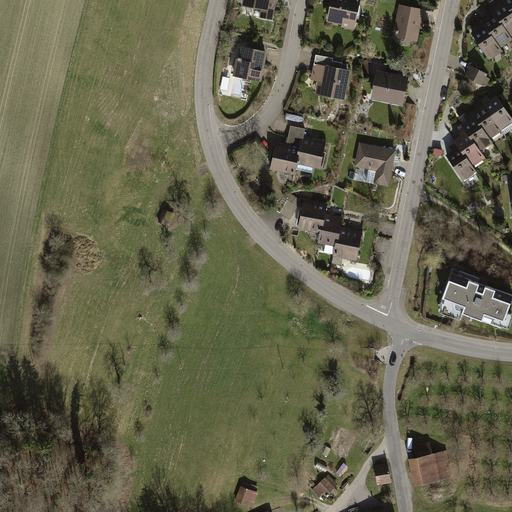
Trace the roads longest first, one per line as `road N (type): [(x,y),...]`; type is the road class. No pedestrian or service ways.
road 1 (residential): [(453,0),(384,322)]
road 2 (residential): [(212,150),(262,235),(331,292),(384,322)]
road 3 (residential): [(212,150),(256,127),(277,104),(302,0)]
road 4 (unclassified): [(406,330),(390,380),(406,511)]
road 5 (residential): [(216,0),(202,78),(212,150)]
